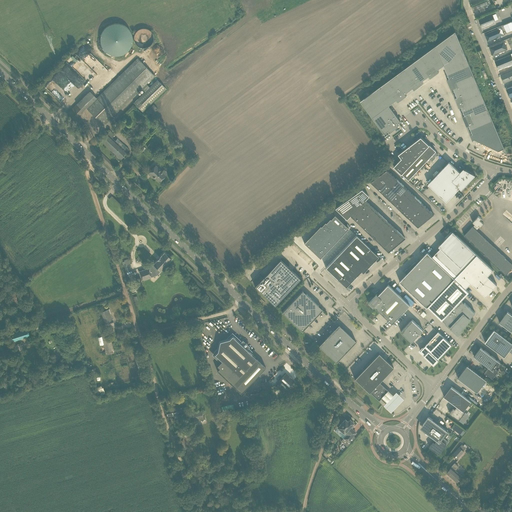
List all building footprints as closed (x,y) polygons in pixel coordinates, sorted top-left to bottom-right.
[(486,1),(472,7),(474,11),(479,9),(480,12),(485,10),(484,7),(488,5),(486,1)] [(492,15),(479,20),(480,24),(484,22),(486,26),(495,22),(492,15)] [(499,29),(501,35),(504,34),(507,33),(507,32),(511,29),(511,22),(511,21),(504,24),(498,27),(499,29)] [(100,39),(101,43),(102,46),(105,50),(108,52),(111,54),(115,55),(119,54),(123,53),(126,51),(129,48),(131,45),(133,41),(133,37),(132,33),(130,29),(127,26),(124,24),(120,22),(116,22),(112,23),(109,24),(106,26),(103,29),(101,32),(100,35),(100,39)] [(134,40),(136,43),(138,46),(141,47),(144,48),(148,47),(151,45),(153,42),(154,40),(154,37),(153,34),(152,31),(149,29),(146,28),(143,28),(140,28),(138,30),(136,32),(134,34),(134,37),(134,40)] [(501,35),(499,29),(485,35),(488,41),(496,37),(499,36),(501,35)] [(455,31),(421,57),(434,75),(438,72),(437,70),(443,65),(455,31)] [(469,65),(455,31),(443,65),(447,74),(469,65)] [(504,41),(489,47),(493,55),(507,49),(504,41)] [(498,70),(507,66),(511,64),(511,57),(511,55),(495,61),(498,70)] [(421,57),(413,62),(425,79),(428,76),(430,78),(434,75),(421,57)] [(96,98),(86,107),(104,125),(107,122),(143,89),(145,92),(149,87),(146,84),(154,76),(137,58),(96,98)] [(413,62),(405,68),(418,87),(422,84),(421,82),(425,79),(413,62)] [(469,65),(447,74),(449,78),(447,79),(449,84),(473,74),(469,65)] [(418,87),(405,68),(396,74),(409,91),(412,88),(414,90),(418,87)] [(504,83),(511,79),(511,70),(501,75),(504,83)] [(61,71),(53,79),(61,87),(69,79),(61,71)] [(409,91),(396,74),(388,80),(402,99),(406,96),(405,94),(409,91)] [(473,74),(449,84),(451,89),(453,88),(455,93),(477,83),(473,74)] [(149,87),(145,92),(134,102),(142,112),(166,89),(157,80),(149,87)] [(402,99),(388,80),(380,86),(392,103),(396,100),(398,102),(402,99)] [(477,83),(455,93),(457,97),(454,98),(457,103),(481,93),(477,83)] [(392,103),(380,86),(360,101),(372,118),(380,111),(389,105),(392,103)] [(481,93),(457,103),(459,108),(461,107),(463,111),(485,102),(481,93)] [(485,102),(463,111),(465,115),(462,116),(464,121),(489,111),(485,102)] [(70,109),(67,112),(74,119),(83,110),(76,103),(70,109)] [(148,110),(152,114),(158,109),(154,105),(148,110)] [(389,105),(380,111),(394,130),(398,126),(396,124),(400,121),(389,105)] [(394,130),(380,111),(372,118),(384,134),(388,131),(390,133),(394,130)] [(492,120),(489,111),(464,121),(466,126),(469,125),(471,129),(492,120)] [(492,120),(471,129),(472,134),(470,135),(472,141),(473,141),(472,140),(474,139),(498,151),(504,148),(492,120)] [(138,124),(129,133),(132,136),(133,137),(142,127),(138,124)] [(107,134),(107,133),(100,140),(121,159),(127,152),(129,150),(125,146),(123,149),(112,138),(114,135),(110,131),(107,134)] [(417,142),(412,146),(427,160),(436,151),(421,137),(415,141),(417,142)] [(406,148),(402,151),(405,154),(404,156),(419,170),(427,160),(412,146),(408,151),(406,148)] [(405,154),(402,151),(398,154),(401,158),(393,166),(408,180),(419,170),(404,156),(405,154)] [(468,183),(475,175),(463,169),(460,172),(449,162),(428,184),(446,202),(459,188),(461,190),(468,183)] [(165,175),(155,166),(148,174),(152,177),(153,176),(159,182),(165,175)] [(387,170),(379,176),(385,182),(392,175),(387,170)] [(392,175),(385,182),(391,187),(398,180),(397,180),(392,175)] [(385,182),(379,176),(371,182),(378,189),(385,182)] [(403,185),(398,180),(391,187),(396,193),(403,185)] [(385,182),(378,189),(384,194),(384,195),(391,187),(385,182)] [(404,186),(403,185),(396,193),(400,196),(407,189),(403,186),(404,186)] [(396,193),(391,187),(384,195),(389,200),(396,193)] [(365,200),(368,196),(361,189),(348,199),(357,208),(365,200)] [(411,193),(407,189),(400,196),(404,200),(411,193)] [(396,193),(389,200),(390,200),(393,204),(400,196),(396,193)] [(415,196),(411,193),(404,200),(408,204),(415,197),(415,196)] [(404,200),(400,196),(393,204),(397,207),(404,200)] [(415,197),(408,204),(414,209),(421,202),(415,197)] [(357,208),(348,199),(335,208),(346,219),(350,216),(350,215),(357,208)] [(365,200),(357,208),(363,213),(370,205),(365,200)] [(408,204),(404,200),(397,207),(401,211),(408,204)] [(421,202),(414,209),(419,214),(426,207),(421,202)] [(408,204),(401,211),(407,217),(414,209),(408,204)] [(370,205),(363,213),(367,217),(374,209),(370,205)] [(426,207),(419,214),(426,221),(434,214),(426,207)] [(363,213),(357,208),(350,215),(350,216),(355,221),(363,213)] [(378,212),(374,209),(367,217),(371,220),(378,212)] [(414,209),(407,217),(412,222),(419,214),(414,209)] [(382,216),(378,212),(371,220),(375,224),(382,216)] [(363,213),(355,221),(359,224),(367,217),(363,213)] [(426,221),(419,214),(412,222),(418,227),(426,221)] [(330,218),(329,218),(336,225),(340,220),(334,215),(333,216),(331,219),(330,219),(330,218)] [(386,220),(382,216),(375,224),(379,228),(386,220)] [(480,220),(481,218),(478,216),(472,222),(475,225),(473,227),(472,227),(464,235),(497,266),(505,257),(475,229),(478,225),(480,227),(483,223),(480,220)] [(371,220),(367,217),(359,224),(363,228),(362,228),(363,228),(371,220)] [(325,222),(332,229),(336,225),(329,218),(328,220),(326,222),(326,223),(325,222)] [(340,220),(336,225),(344,232),(347,229),(348,228),(340,220)] [(375,224),(371,220),(363,228),(367,232),(375,224)] [(386,220),(379,228),(384,233),(392,225),(386,220)] [(320,226),(328,233),(332,229),(325,222),(324,223),(321,226),(320,226)] [(379,228),(375,224),(367,232),(371,236),(379,228)] [(336,225),(332,229),(340,237),(340,236),(343,233),(344,232),(336,225)] [(396,230),(392,225),(384,233),(390,238),(397,230),(396,230)] [(316,230),(324,238),(328,233),(320,226),(319,227),(316,230)] [(379,228),(371,236),(377,241),(384,233),(379,228)] [(332,229),(328,233),(336,241),(336,240),(339,238),(340,237),(332,229)] [(312,234),(320,242),(324,238),(316,230),(315,231),(312,234)] [(405,238),(397,230),(390,238),(396,245),(405,238)] [(475,252),(452,231),(438,246),(440,248),(461,267),(475,252)] [(328,233),(324,238),(332,245),(335,242),(336,241),(328,233)] [(390,238),(384,233),(377,241),(381,246),(382,246),(390,238)] [(308,238),(316,246),(320,242),(312,234),(311,235),(308,238)] [(348,244),(370,264),(374,261),(378,256),(370,249),(370,248),(356,235),(348,244)] [(304,242),(304,243),(312,250),(316,246),(308,238),(307,240),(304,242)] [(324,238),(320,242),(328,249),(331,246),(332,245),(324,238)] [(390,238),(382,246),(388,252),(396,245),(390,238)] [(320,242),(316,246),(324,254),(324,253),(327,250),(328,249),(320,242)] [(370,264),(348,244),(341,252),(363,273),(367,268),(370,264)] [(316,246),(312,250),(320,258),(323,255),(324,254),(316,246)] [(440,248),(432,257),(454,278),(477,255),(475,252),(461,267),(440,248)] [(341,252),(333,260),(353,279),(357,275),(361,271),(362,273),(363,273),(341,252)] [(418,259),(415,262),(444,289),(454,278),(432,257),(427,252),(419,260),(418,259)] [(153,264),(153,265),(151,267),(150,269),(146,270),(146,269),(139,271),(142,280),(149,278),(149,276),(156,274),(157,272),(158,274),(160,271),(161,271),(161,270),(171,259),(169,257),(169,256),(168,255),(167,255),(164,253),(160,257),(157,260),(154,264),(153,264)] [(454,278),(465,288),(471,283),(485,296),(497,284),(488,276),(493,270),(477,255),(454,278)] [(280,260),(280,259),(276,263),(262,278),(258,274),(251,282),(255,286),(254,286),(255,286),(274,304),(274,305),(300,278),(299,278),(291,271),(290,272),(287,269),(288,267),(280,260)] [(353,279),(333,260),(325,268),(337,279),(346,287),(350,283),(350,282),(353,279)] [(444,289),(415,262),(404,272),(406,274),(399,282),(427,307),(427,306),(444,289)] [(469,292),(454,278),(444,289),(427,306),(442,320),(445,322),(445,323),(450,328),(451,327),(458,334),(467,323),(465,322),(468,319),(469,320),(475,313),(464,302),(464,303),(461,300),(469,292)] [(368,303),(373,307),(374,306),(392,324),(410,305),(388,284),(378,295),(377,294),(368,303)] [(301,292),(303,291),(302,290),(289,305),(286,307),(282,312),(286,315),(286,316),(298,327),(302,330),(301,331),(302,331),(322,309),(321,310),(317,307),(318,306),(318,305),(316,307),(312,304),(313,303),(309,300),(310,298),(306,294),(305,296),(301,292)] [(108,309),(101,312),(101,313),(105,322),(104,322),(106,328),(114,325),(113,320),(112,320),(108,309)] [(511,314),(507,311),(507,312),(500,322),(499,322),(511,331),(511,314)] [(412,319),(400,331),(401,332),(405,336),(407,334),(409,337),(408,338),(412,342),(423,330),(412,319)] [(341,357),(356,341),(355,341),(338,326),(339,325),(338,325),(318,345),(319,346),(319,345),(331,357),(331,356),(334,359),(339,354),(341,356),(340,356),(341,357)] [(485,342),(493,348),(504,357),(511,348),(511,346),(511,343),(494,329),(494,330),(487,339),(489,340),(487,343),(485,342)] [(12,342),(29,336),(27,330),(10,336),(12,342)] [(438,359),(448,348),(451,345),(438,332),(421,350),(420,350),(434,363),(437,359),(438,360),(438,359)] [(221,343),(220,348),(215,354),(221,361),(217,366),(219,368),(217,370),(241,393),(265,367),(249,351),(245,348),(246,347),(243,343),(241,344),(232,336),(226,342),(221,343)] [(493,371),(496,368),(500,362),(480,347),(480,348),(474,356),(488,367),(493,371)] [(134,350),(133,351),(141,376),(141,377),(145,375),(138,349),(134,350)] [(369,392),(379,382),(379,381),(393,367),(378,353),(354,379),(369,393),(369,392)] [(279,356),(275,360),(281,366),(285,362),(279,356)] [(3,371),(4,373),(13,370),(10,363),(0,366),(0,370),(0,372),(3,371)] [(467,366),(458,378),(458,377),(458,378),(477,392),(486,380),(467,365),(467,366)] [(493,371),(488,367),(484,372),(489,376),(490,376),(493,378),(499,370),(496,368),(493,371)] [(280,380),(276,384),(279,386),(280,384),(286,389),(293,381),(286,373),(282,377),(280,380)] [(261,383),(264,392),(270,391),(268,382),(261,383)] [(379,382),(369,392),(379,401),(388,391),(379,382)] [(463,411),(464,411),(471,401),(451,386),(451,387),(444,396),(455,405),(463,411)] [(382,407),(389,413),(402,400),(395,393),(392,396),(382,407)] [(463,411),(455,405),(454,408),(453,407),(449,413),(455,417),(462,422),(466,417),(465,416),(463,415),(465,412),(464,411),(463,411)] [(171,409),(171,407),(165,409),(167,417),(172,415),(184,413),(183,407),(177,408),(176,407),(171,409)] [(189,422),(203,419),(202,411),(187,414),(189,422)] [(437,437),(441,440),(448,431),(428,416),(428,417),(423,424),(426,426),(423,430),(428,433),(428,434),(435,439),(437,437)] [(338,427),(334,431),(343,439),(341,441),(347,447),(355,438),(353,436),(356,433),(351,428),(352,427),(351,425),(353,423),(349,419),(347,422),(345,419),(337,427),(338,427)] [(455,424),(452,428),(460,434),(463,430),(455,424)] [(437,437),(435,439),(434,442),(433,441),(429,447),(435,451),(439,454),(446,444),(441,440),(437,437)] [(178,440),(182,449),(187,447),(183,438),(178,440)] [(459,446),(452,454),(453,454),(457,459),(464,451),(463,450),(466,448),(462,444),(459,447),(459,446)] [(451,467),(450,469),(446,473),(457,482),(462,477),(455,470),(458,466),(455,463),(451,467)] [(225,476),(227,481),(224,481),(227,487),(229,486),(231,493),(239,490),(233,473),(225,476)] [(210,495),(207,488),(203,489),(207,500),(211,499),(211,500),(215,499),(214,494),(210,495)]
